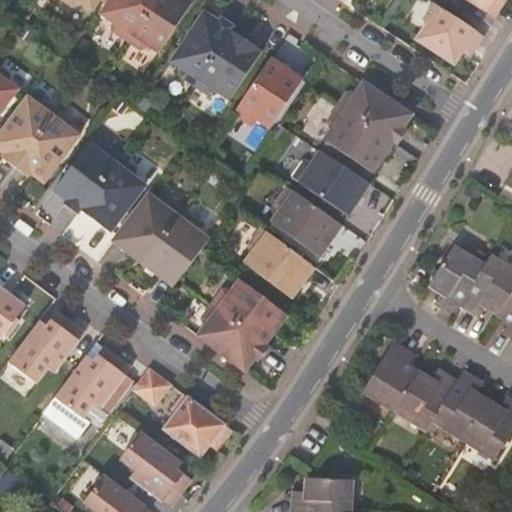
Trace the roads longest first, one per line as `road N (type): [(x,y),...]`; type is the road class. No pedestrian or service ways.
road 1 (residential): [(275,432),(0,227)]
road 2 (residential): [(293,0),(473,117)]
road 3 (tertiary): [(473,117),(368,286)]
road 4 (tertiary): [(368,286),(275,432)]
road 5 (residential): [(368,286),(511,373)]
